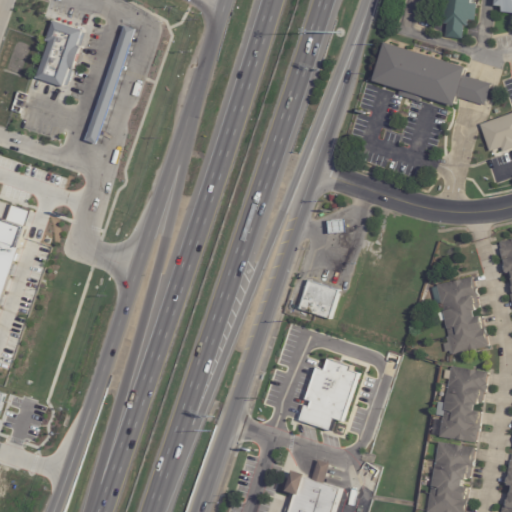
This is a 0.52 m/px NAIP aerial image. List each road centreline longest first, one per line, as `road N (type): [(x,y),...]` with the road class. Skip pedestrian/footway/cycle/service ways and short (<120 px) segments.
road 1 (motorway): [(152,511),(362,0)]
road 2 (motorway): [(147,511),(320,0)]
road 3 (motorway): [(269,0),(99,511)]
road 4 (secondary): [(201,511),(370,0)]
road 5 (secondary): [(220,5),(182,150),(55,511)]
road 6 (motorway): [(182,150),(86,511)]
road 7 (residential): [(474,214),(507,365),(483,511)]
road 8 (residential): [(314,170),(434,209),(474,214),(511,205)]
